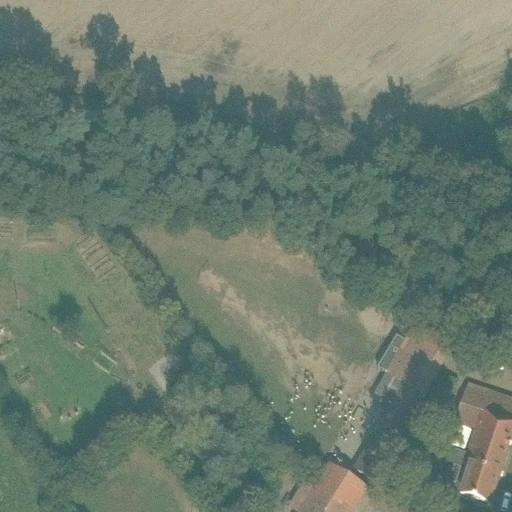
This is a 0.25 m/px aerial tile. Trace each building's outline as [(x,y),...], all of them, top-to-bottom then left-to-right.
[(352,473),(374,485),(454,350),(415,328),(385,377),(372,401),(389,410),(352,473)] [(172,377),(179,386),(191,377),(183,368),(172,377)] [(482,415),(454,496),(477,504),(476,506),(487,509),(488,507),(490,508),(511,440),(511,401),(467,386),(460,407),(482,415)] [(433,449),(421,460),(431,470),(443,459),(433,449)] [(415,465),(403,476),(413,487),(425,476),(415,465)] [(327,511),(333,504),(345,511),(351,511),(364,491),(367,493),(368,492),(329,467),(300,511),(327,511)]
